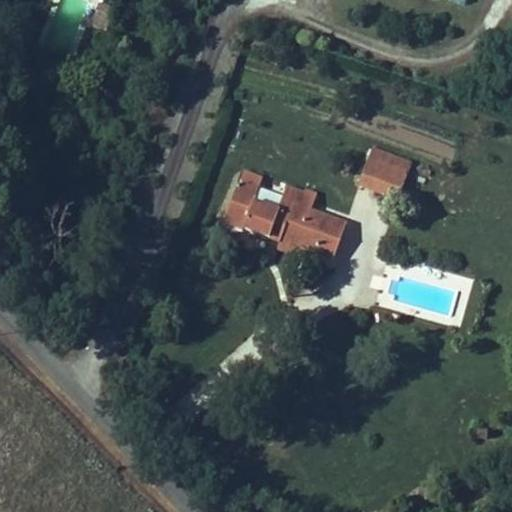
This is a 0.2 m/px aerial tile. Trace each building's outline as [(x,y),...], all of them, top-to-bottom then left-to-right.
[(96,2),(90,27),(106,32),(113,6),(96,2)] [(371,151),(368,159),(405,172),(408,164),(371,151)] [(396,200),(405,172),(368,159),(366,167),(358,186),(396,200)] [(257,194),(236,187),(224,224),(242,231),(251,206),(253,207),(257,194)] [(253,207),(251,206),(242,231),(279,244),(305,253),(330,262),(344,224),(309,212),(315,197),(305,193),(304,197),(286,191),(277,216),(253,207)] [(276,251),(301,261),(305,253),(279,244),(276,251)] [(485,438),(485,429),(477,430),(478,438),(485,438)]
